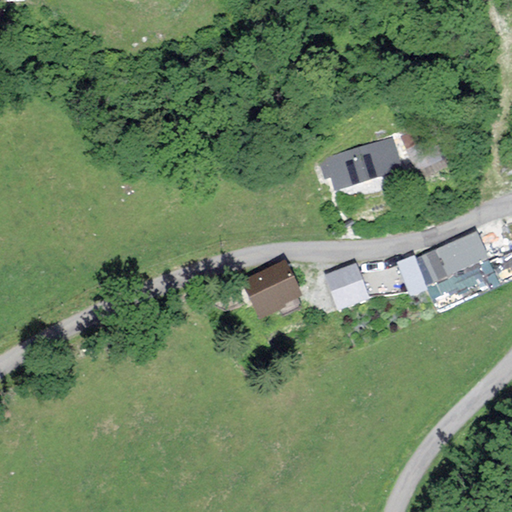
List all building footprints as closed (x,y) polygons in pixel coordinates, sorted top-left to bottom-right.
[(405,138),(417,165),(436,156),(428,139),(432,136),(429,130),(425,132),(423,129),(405,138)] [(364,157),(343,163),(349,183),(396,168),(389,148),(384,149),(382,145),(364,151),(364,157)] [(439,163),(436,156),(417,165),(420,172),(439,163)] [(349,183),(343,163),(341,158),(324,164),(332,189),(349,183)] [(438,257),(446,273),(476,260),(479,265),(484,262),(476,249),(471,251),(467,243),(438,257)] [(284,267),(247,284),(261,312),(275,306),(297,295),(284,267)] [(328,280),(338,310),(363,301),(354,269),(327,279),(328,280)] [(309,319),(338,310),(328,280),(299,290),(309,319)]
